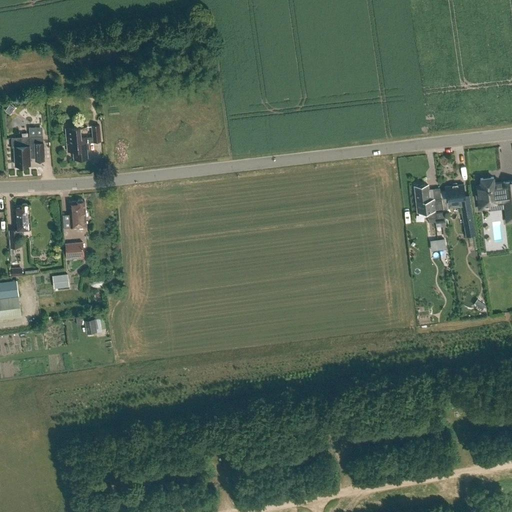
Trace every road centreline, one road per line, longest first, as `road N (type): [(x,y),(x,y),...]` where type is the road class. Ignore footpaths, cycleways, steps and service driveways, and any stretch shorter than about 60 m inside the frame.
road 1 (tertiary): [(0,188),(511,134)]
road 2 (track): [(244,511),(511,463)]
